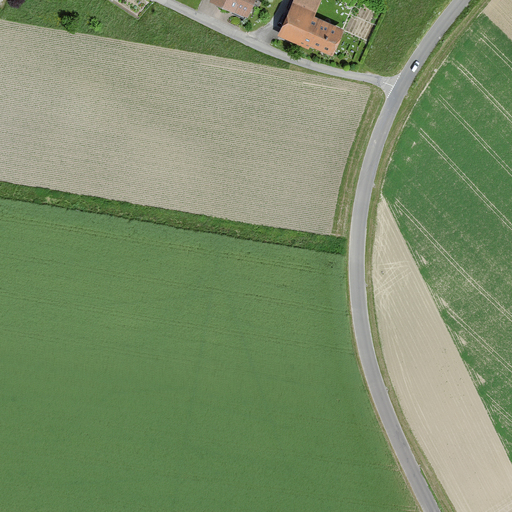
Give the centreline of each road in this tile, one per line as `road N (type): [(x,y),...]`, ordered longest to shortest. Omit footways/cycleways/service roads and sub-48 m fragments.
road 1 (unclassified): [(431,511),(380,397),(356,278),(367,170),(400,89)]
road 2 (unclassified): [(400,89),(269,50),(164,0)]
